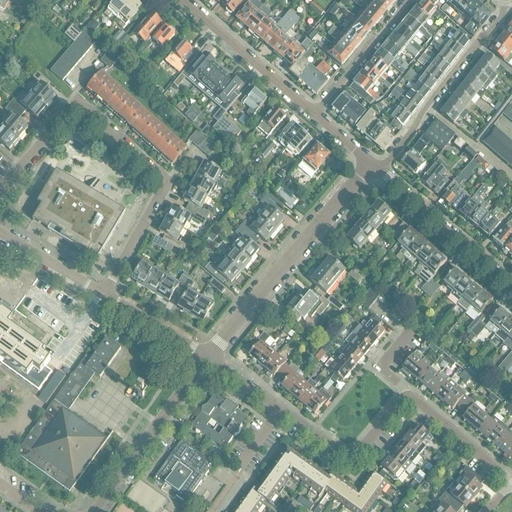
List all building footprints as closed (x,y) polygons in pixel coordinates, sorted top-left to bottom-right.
[(116,19),(132,0),(116,0),(104,14),(109,19),(112,15),(116,19)] [(138,5),(133,0),(132,0),(116,19),(120,23),(117,26),(123,30),(137,14),(136,13),(140,8),(138,6),(138,5)] [(222,0),(220,2),(224,6),(223,7),(232,15),(245,0),(246,0),(222,0)] [(253,0),(237,20),(239,22),(239,25),(242,28),(245,27),(260,10),(262,7),(253,0)] [(315,13),(318,9),(313,4),(313,3),(309,0),(307,0),(304,4),(309,8),(309,9),(315,13)] [(359,2),(357,0),(351,0),(351,1),(362,10),(359,14),(374,28),(381,20),(359,2)] [(360,0),(359,2),(381,20),(387,12),(372,0),(360,0)] [(388,0),(372,0),(387,12),(394,5),(388,0)] [(424,0),(423,1),(433,10),(436,6),(438,3),(440,1),(439,0),(424,0)] [(452,0),(448,5),(456,11),(465,0),(452,0)] [(459,14),(453,21),(457,25),(460,21),(463,17),(464,18),(476,4),(473,1),(473,0),(465,0),(456,11),(459,14)] [(423,1),(417,9),(430,20),(433,17),(437,21),(439,18),(443,22),(446,18),(438,11),(440,10),(436,6),(433,10),(423,1)] [(476,4),(464,18),(471,24),(465,31),(466,32),(484,11),(483,10),(485,9),(485,8),(480,5),(477,5),(476,4)] [(445,6),(440,11),(444,14),(449,9),(445,6)] [(260,10),(245,27),(248,30),(248,33),(253,37),(269,18),(270,18),(272,15),(262,7),(260,10)] [(333,17),(338,11),(334,8),(329,14),(333,17)] [(318,9),(315,13),(320,18),(324,13),(318,9)] [(417,9),(409,18),(432,37),(435,34),(429,30),(430,29),(426,25),(430,20),(417,9)] [(484,11),(466,32),(475,39),(493,16),(486,10),(485,12),(484,11)] [(281,22),(263,43),(270,49),(273,51),(273,54),(277,57),(288,44),(290,42),(295,36),(290,32),(300,21),(297,18),(290,12),(288,15),(281,22)] [(374,28),(359,14),(355,19),(347,12),(344,16),(368,35),(374,28)] [(148,42),(150,40),(148,38),(160,24),(156,20),(155,18),(153,17),(152,17),(151,16),(150,17),(149,16),(133,34),(146,44),(148,42)] [(368,35),(344,16),(341,19),(349,26),(346,30),(361,43),(368,35)] [(269,18),(253,37),(257,41),(260,40),(262,42),(263,43),(281,22),(280,21),(279,20),(276,21),(274,22),(270,18),(269,18)] [(409,18),(402,27),(415,38),(419,33),(429,42),(432,38),(432,37),(409,18)] [(84,30),(85,31),(91,36),(99,26),(93,21),(89,26),(88,25),(84,30)] [(81,35),(82,35),(72,26),(64,36),(74,44),(77,40),(81,35)] [(167,30),(164,27),(152,40),(163,49),(174,36),(174,32),(171,30),(167,30)] [(402,27),(395,35),(418,55),(422,50),(419,48),(412,42),(415,38),(402,27)] [(334,28),(331,31),(355,51),(361,43),(346,30),(342,34),(334,28)] [(504,34),(502,36),(511,44),(511,31),(508,29),(506,28),(503,32),(504,34)] [(453,30),(450,34),(454,38),(451,42),(463,52),(470,44),(470,43),(472,40),(459,29),(457,33),(453,30)] [(85,31),(82,35),(81,35),(93,46),(97,41),(91,36),(85,31)] [(116,45),(125,35),(120,31),(111,41),(116,45)] [(314,31),(308,38),(309,39),(312,42),(319,34),(314,31)] [(355,51),(331,31),(328,35),(336,41),(333,45),(348,58),(355,51)] [(93,46),(81,35),(77,40),(89,50),(93,46)] [(130,39),(125,35),(116,45),(121,50),(130,39)] [(395,35),(388,42),(402,54),(405,49),(415,58),(418,55),(395,35)] [(511,44),(502,36),(500,38),(498,38),(494,43),(509,55),(511,51),(511,44)] [(435,37),(432,40),(433,41),(457,61),(463,52),(451,42),(447,39),(444,43),(435,37)] [(77,40),(74,44),(73,45),(86,55),(89,50),(77,40)] [(298,46),(285,61),(287,63),(293,68),(313,45),(306,40),(305,41),(301,46),(300,47),(298,46)] [(433,43),(431,45),(435,49),(434,50),(436,52),(437,51),(441,54),(438,58),(451,68),(457,61),(433,41),(433,43)] [(148,42),(146,44),(144,47),(147,50),(152,45),(148,42)] [(288,44),(277,57),(281,61),(284,60),(285,61),(298,46),(296,44),(295,46),(290,42),(288,44)] [(388,42),(381,51),(405,71),(408,67),(398,58),(402,54),(388,42)] [(181,43),(164,61),(179,74),(194,57),(190,53),(191,51),(186,47),(187,46),(184,43),(183,44),(181,43)] [(348,58),(333,45),(329,50),(321,43),(318,46),(342,66),(348,58)] [(509,55),(494,43),(491,47),(492,49),(490,52),(507,66),(511,60),(511,57),(509,55)] [(86,55),(73,45),(70,49),(82,60),(86,55)] [(293,68),(289,73),(298,81),(310,67),(305,63),(313,54),(309,50),(313,46),(313,45),(293,68)] [(70,49),(66,54),(78,64),(82,60),(70,49)] [(381,51),(374,59),(388,70),(391,66),(401,75),(405,71),(381,51)] [(172,166),(186,150),(103,75),(107,72),(107,73),(118,61),(108,52),(100,61),(107,68),(102,74),(101,73),(87,89),(172,166)] [(66,54),(62,58),(74,69),(78,64),(66,54)] [(424,54),(420,59),(444,77),(451,68),(438,58),(434,63),(424,54)] [(194,60),(173,85),(174,87),(182,77),(186,81),(194,87),(214,64),(213,63),(214,61),(208,56),(207,58),(205,57),(198,64),(194,60)] [(480,63),(480,64),(493,74),(493,73),(499,66),(486,56),(480,63)] [(62,58),(58,63),(70,73),(74,69),(62,58)] [(374,59),(367,68),(391,88),(395,84),(384,74),(388,70),(374,59)] [(420,59),(417,62),(427,71),(424,75),(437,86),(444,77),(420,59)] [(310,67),(298,81),(308,89),(327,66),(323,62),(315,71),(310,67)] [(70,73),(58,63),(54,67),(66,78),(70,73)] [(214,64),(194,87),(203,95),(223,71),(218,66),(216,68),(213,66),(214,65),(214,64)] [(480,64),(475,71),(492,84),(493,82),(497,77),(493,74),(480,64)] [(327,66),(308,89),(316,96),(328,83),(328,82),(324,78),(331,69),(327,66)] [(66,78),(54,67),(50,72),(62,82),(66,78)] [(367,68),(360,75),(374,86),(377,82),(388,91),(391,88),(367,68)] [(223,71),(203,95),(211,102),(231,79),(230,80),(227,77),(229,75),(223,71)] [(410,71),(407,75),(430,94),(437,86),(424,75),(421,80),(410,71)] [(475,71),(469,78),(486,91),(492,84),(475,71)] [(38,83),(28,93),(46,109),(52,103),(51,102),(55,98),(45,89),(49,84),(37,73),(32,78),(38,83)] [(360,75),(353,84),(365,94),(369,97),(373,101),(376,103),(380,100),(377,98),(377,97),(374,95),(375,94),(370,91),(374,86),(360,75)] [(406,76),(403,79),(407,83),(410,85),(410,84),(415,87),(411,92),(424,102),(430,94),(407,75),(406,76)] [(231,79),(211,102),(220,109),(224,112),(216,122),(217,123),(225,114),(225,113),(238,98),(234,94),(236,92),(240,87),(239,85),(240,84),(234,78),(233,80),(231,79)] [(469,78),(463,85),(480,99),(486,92),(485,91),(469,78)] [(353,84),(349,89),(361,99),(365,94),(353,84)] [(463,85),(457,92),(470,102),(476,96),(480,99),(463,85)] [(397,87),(394,91),(417,110),(424,102),(411,92),(408,96),(397,87)] [(252,90),(241,104),(243,106),(244,105),(250,110),(246,115),(251,119),(265,102),(260,97),(261,94),(257,90),(254,92),(252,90)] [(339,116),(352,102),(355,98),(347,91),(332,109),(339,116)] [(393,91),(390,95),(395,99),(395,100),(397,101),(397,100),(402,104),(398,108),(410,119),(417,110),(394,91),(393,92),(393,91)] [(167,92),(163,97),(168,102),(172,97),(167,92)] [(457,93),(452,100),(464,110),(470,103),(470,102),(457,92),(457,93)] [(46,109),(28,93),(19,104),(13,99),(9,104),(22,115),(26,110),(36,119),(40,114),(41,116),(46,109)] [(369,97),(365,102),(369,106),(373,101),(369,97)] [(508,98),(503,105),(506,107),(511,100),(508,98)] [(451,100),(446,107),(462,120),(468,113),(464,110),(452,100),(451,100)] [(352,102),(339,116),(348,123),(358,111),(357,110),(359,108),(352,102)] [(499,102),(493,109),(500,114),(506,107),(503,105),(499,102)] [(10,115),(1,125),(19,141),(24,135),(23,134),(27,129),(17,121),(22,115),(9,104),(4,110),(10,115)] [(180,104),(176,109),(181,113),(185,109),(180,104)] [(511,108),(509,106),(502,115),(506,118),(511,111),(511,108)] [(445,107),(440,114),(452,125),(458,118),(462,121),(462,120),(446,107),(445,107)] [(358,111),(348,123),(354,128),(366,114),(359,108),(357,110),(358,111)] [(389,110),(386,115),(390,118),(396,123),(403,128),(410,119),(398,108),(394,114),(389,110)] [(274,109),(260,125),(257,129),(268,137),(284,117),(274,109)] [(496,113),(491,119),(494,122),(500,114),(493,109),(493,110),(496,113)] [(365,137),(377,123),(372,119),(375,116),(371,112),(356,130),(365,137)] [(191,115),(187,119),(192,123),(196,119),(191,115)] [(243,116),(238,122),(243,127),(249,121),(243,116)] [(223,118),(214,128),(213,130),(231,145),(241,133),(223,118)] [(390,118),(387,122),(393,127),(396,123),(390,118)] [(488,118),(485,122),(488,123),(486,127),(489,129),(494,122),(491,119),(491,120),(488,118)] [(436,121),(423,137),(434,146),(442,152),(455,136),(436,121)] [(381,127),(377,123),(365,137),(374,145),(389,127),(384,124),(381,127)] [(396,123),(393,127),(399,132),(403,128),(396,123)] [(288,148),(301,132),(300,132),(300,130),(298,128),(296,128),(291,124),(278,140),(282,143),(280,146),(285,151),(288,148)] [(19,141),(1,125),(0,125),(0,143),(8,150),(12,146),(13,147),(19,141)] [(207,126),(201,134),(205,137),(208,134),(211,130),(207,126)] [(393,131),(389,127),(374,145),(383,152),(395,138),(390,134),(393,131)] [(480,134),(483,136),(489,129),(486,127),(480,134)] [(493,127),(486,135),(491,139),(497,131),(493,127)] [(501,135),(497,131),(491,139),(495,142),(501,135)] [(198,149),(206,140),(205,138),(197,132),(189,141),(198,149)] [(303,134),(301,132),(288,148),(298,157),(311,141),(307,137),(307,135),(304,134),(303,134)] [(205,137),(205,138),(206,140),(211,145),(216,149),(220,144),(208,134),(205,137)] [(480,134),(474,142),(477,144),(483,136),(480,134)] [(491,139),(486,135),(480,143),(488,149),(495,142),(491,139)] [(501,135),(495,142),(499,146),(505,138),(501,135)] [(434,146),(423,137),(411,152),(403,161),(409,167),(408,169),(415,175),(425,164),(418,158),(426,148),(429,151),(434,146)] [(460,151),(465,145),(465,144),(458,138),(453,145),(460,151)] [(509,142),(505,138),(499,146),(503,149),(509,142)] [(206,140),(198,149),(203,154),(211,145),(206,140)] [(264,159),(275,146),(271,142),(260,155),(264,159)] [(499,146),(495,142),(488,149),(492,153),(499,146)] [(511,144),(509,142),(503,149),(507,153),(511,147),(511,144)] [(211,145),(203,154),(208,158),(216,149),(211,145)] [(301,165),(298,168),(311,179),(314,175),(330,157),(323,151),(323,149),(320,147),(318,147),(316,146),(303,161),(304,162),(301,165)] [(499,146),(492,153),(497,157),(503,149),(499,146)] [(471,161),(477,155),(468,148),(463,154),(471,161)] [(507,153),(503,149),(497,157),(501,160),(507,153)] [(511,157),(507,153),(501,160),(505,164),(511,157)] [(443,193),(447,197),(444,200),(457,212),(469,198),(461,192),(464,190),(459,186),(466,178),(467,179),(477,166),(485,173),(490,167),(477,156),(454,181),(453,180),(443,193)] [(282,171),(277,177),(282,181),(287,175),(288,176),(288,177),(298,165),(293,160),(288,166),(283,172),(282,171)] [(422,181),(419,184),(429,192),(431,189),(432,190),(437,194),(448,182),(442,177),(449,169),(439,161),(435,165),(435,164),(425,176),(424,175),(422,177),(424,178),(421,181),(422,181)] [(203,163),(196,176),(215,186),(216,187),(221,190),(225,183),(220,180),(222,176),(229,180),(233,174),(213,162),(210,167),(203,163)] [(32,220),(31,221),(96,260),(124,213),(55,172),(36,204),(40,207),(32,220)] [(196,176),(189,188),(208,199),(211,192),(213,193),(216,187),(215,186),(196,176)] [(286,178),(281,184),(284,186),(286,186),(290,182),(286,178)] [(480,190),(460,213),(469,222),(484,204),(480,200),(481,199),(479,198),(484,193),(484,192),(486,190),(482,187),(480,190)] [(189,188),(182,201),(189,205),(186,210),(206,221),(210,214),(203,211),(206,206),(204,205),(208,199),(189,188)] [(271,195),(267,200),(279,210),(283,205),(271,195)] [(228,203),(232,207),(238,201),(233,197),(228,203)] [(265,208),(258,217),(276,232),(285,222),(279,217),(282,213),(279,210),(267,200),(265,198),(260,204),(265,208)] [(377,203),(369,212),(383,223),(390,214),(389,213),(390,212),(386,209),(385,210),(377,203)] [(484,204),(469,222),(478,229),(490,216),(484,211),(488,207),(484,204)] [(511,207),(503,219),(507,222),(511,216),(511,207)] [(172,208),(165,220),(183,231),(187,224),(189,225),(191,221),(202,227),(206,221),(186,210),(184,214),(172,208)] [(490,216),(478,229),(488,237),(499,224),(493,219),(498,214),(499,212),(496,209),(494,211),(490,216)] [(369,212),(361,221),(375,232),(383,223),(369,212)] [(244,223),(239,229),(257,243),(260,239),(266,244),(276,232),(258,217),(249,228),(244,223)] [(165,220),(158,233),(164,237),(162,241),(167,244),(173,248),(182,253),(185,246),(179,243),(182,238),(180,237),(183,231),(165,220)] [(361,221),(353,230),(367,242),(375,232),(361,221)] [(503,250),(511,238),(511,225),(509,223),(493,242),(503,250)] [(395,234),(399,238),(408,228),(403,224),(395,234)] [(240,239),(232,248),(233,250),(249,263),(259,252),(253,247),(257,243),(239,229),(236,226),(233,229),(236,232),(234,234),(240,239)] [(367,242),(353,230),(345,240),(353,247),(352,248),(356,251),(357,250),(359,252),(359,251),(362,255),(371,245),(367,242)] [(404,249),(395,259),(399,262),(403,257),(407,252),(418,239),(417,239),(414,235),(415,234),(410,230),(398,244),(404,249)] [(214,233),(209,239),(213,243),(218,236),(214,233)] [(407,252),(403,257),(408,262),(404,267),(408,270),(416,260),(427,247),(427,246),(422,243),(424,242),(419,237),(417,239),(418,239),(407,252)] [(155,238),(151,244),(164,250),(167,244),(162,241),(155,238)] [(511,256),(511,238),(503,250),(511,257),(511,256)] [(167,244),(164,250),(169,254),(173,248),(167,244)] [(417,270),(414,274),(417,277),(418,276),(421,273),(420,273),(436,255),(436,254),(432,251),(433,249),(428,245),(427,246),(427,247),(416,260),(421,264),(417,269),(417,270)] [(227,254),(223,259),(241,274),(249,263),(233,250),(228,255),(227,254)] [(421,273),(418,276),(427,284),(421,291),(426,295),(435,284),(431,281),(435,276),(435,275),(445,263),(441,259),(442,257),(437,253),(436,254),(436,255),(420,273),(421,273)] [(209,264),(204,269),(222,284),(225,280),(231,285),(241,274),(223,259),(215,269),(209,264)] [(329,260),(319,271),(335,284),(344,273),(329,260)] [(143,261),(130,281),(143,289),(154,270),(148,267),(149,265),(143,261)] [(352,272),(363,281),(367,276),(356,267),(352,272)] [(154,270),(143,289),(155,296),(166,277),(160,274),(161,272),(155,268),(154,270)] [(464,279),(463,278),(459,275),(461,273),(455,269),(443,283),(453,292),(464,279)] [(335,284),(319,271),(310,282),(325,295),(335,284)] [(363,281),(352,272),(348,276),(359,285),(363,281)] [(166,277),(155,296),(167,303),(171,297),(176,300),(188,280),(182,276),(178,282),(174,280),(173,281),(166,277)] [(464,279),(453,292),(450,295),(459,303),(473,286),(469,283),(470,281),(465,277),(463,278),(464,279)] [(221,295),(225,290),(212,279),(208,284),(221,295)] [(188,280),(176,300),(181,303),(177,309),(189,317),(200,298),(194,294),(195,293),(190,290),(194,284),(188,280)] [(435,284),(426,295),(431,299),(440,288),(435,284)] [(473,286),(459,303),(457,305),(466,313),(468,310),(482,294),(478,291),(479,289),(474,285),(473,286)] [(371,289),(367,293),(376,301),(380,297),(371,289)] [(391,302),(397,294),(392,290),(386,297),(391,302)] [(329,305),(326,302),(321,298),(320,300),(311,293),(309,295),(304,292),(301,295),(300,294),(285,311),(292,316),(289,319),(296,325),(300,319),(303,321),(307,316),(310,319),(315,314),(319,318),(329,305)] [(376,301),(367,293),(358,303),(368,311),(376,301)] [(483,293),(482,294),(468,310),(478,318),(491,302),(487,298),(488,297),(483,293)] [(330,297),(326,302),(329,305),(336,310),(339,312),(343,307),(330,297)] [(200,298),(189,317),(201,324),(214,304),(208,300),(207,302),(200,298)] [(481,324),(472,334),(477,338),(485,329),(490,334),(491,333),(495,336),(510,318),(509,318),(505,314),(507,313),(502,309),(489,323),(486,328),(481,324)] [(341,314),(339,312),(336,310),(333,314),(342,321),(345,317),(341,314)] [(0,364),(38,392),(51,374),(45,369),(51,362),(41,355),(44,352),(7,326),(12,320),(7,317),(0,311),(0,364)] [(478,318),(467,330),(472,334),(481,324),(485,319),(480,315),(478,318)] [(369,321),(362,329),(377,341),(384,333),(378,328),(382,323),(373,316),(369,321)] [(511,317),(510,317),(509,318),(510,318),(495,336),(504,344),(511,334),(511,317)] [(279,329),(282,325),(274,319),(271,323),(279,329)] [(339,337),(345,329),(341,325),(335,333),(339,337)] [(377,341),(362,329),(359,326),(356,328),(353,332),(352,335),(355,337),(370,350),(377,341)] [(288,337),(291,332),(286,328),(283,333),(288,337)] [(256,364),(269,349),(274,343),(264,334),(262,335),(257,341),(259,343),(248,356),(256,364)] [(333,346),(339,338),(334,334),(328,343),(333,346)] [(511,334),(504,344),(503,345),(511,353),(511,334)] [(370,350),(355,337),(348,346),(363,358),(370,350)] [(320,339),(315,346),(319,349),(325,342),(320,339)] [(15,455),(50,480),(69,494),(107,440),(68,412),(94,376),(99,380),(120,350),(105,340),(91,359),(86,356),(15,455)] [(325,354),(329,349),(325,345),(321,350),(325,354)] [(363,358),(348,346),(341,354),(356,367),(363,358)] [(269,349),(256,364),(264,371),(277,356),(269,349)] [(321,351),(314,359),(318,362),(325,355),(321,351)] [(410,377),(424,360),(416,352),(402,369),(410,377)] [(356,367),(341,354),(334,362),(349,375),(356,367)] [(505,371),(511,362),(511,355),(498,369),(503,373),(505,371)] [(285,363),(277,356),(264,371),(273,378),(276,374),(280,378),(288,369),(287,369),(283,365),(285,363)] [(424,360),(410,377),(418,384),(433,367),(424,360)] [(349,375),(334,362),(327,371),(333,376),(338,380),(342,383),(349,375)] [(288,369),(280,378),(285,382),(280,388),(288,395),(301,380),(304,376),(291,365),(287,369),(288,369)] [(471,366),(468,370),(475,377),(479,373),(475,370),(471,366)] [(441,374),(433,367),(418,384),(427,391),(441,374)] [(58,372),(38,400),(44,404),(45,405),(65,377),(64,376),(58,372)] [(462,382),(467,376),(464,373),(459,379),(462,382)] [(449,380),(441,374),(427,391),(435,397),(449,380)] [(338,380),(333,376),(330,380),(335,384),(338,380)] [(467,376),(462,382),(466,385),(471,379),(467,376)] [(306,385),(301,380),(288,395),(297,402),(313,383),(310,380),(306,385)] [(457,387),(449,380),(435,397),(443,404),(457,387)] [(313,383),(297,402),(305,409),(317,394),(313,390),(316,386),(313,383)] [(457,387),(443,404),(452,412),(455,407),(461,411),(469,401),(464,396),(466,395),(457,387)] [(321,390),(317,394),(305,409),(314,416),(323,406),(324,407),(330,400),(330,398),(321,390)] [(217,426),(232,404),(227,401),(225,403),(217,398),(212,404),(209,403),(207,406),(202,408),(201,413),(191,428),(192,428),(194,425),(203,431),(201,434),(208,439),(213,432),(206,427),(211,421),(217,426)] [(469,401),(461,411),(466,416),(462,420),(470,427),(481,414),(485,410),(478,404),(475,403),(474,405),(469,401)] [(213,432),(208,439),(214,444),(217,441),(226,447),(224,451),(234,436),(238,434),(239,429),(242,425),(239,423),(244,417),(236,411),(238,408),(232,404),(217,426),(223,430),(219,436),(213,432)] [(489,421),(481,414),(470,427),(478,434),(489,421)] [(492,417),(489,421),(478,434),(487,441),(501,424),(492,417)] [(501,424),(487,441),(495,448),(509,431),(501,424)] [(409,435),(425,449),(432,440),(416,426),(409,435)] [(511,433),(509,431),(495,448),(503,455),(511,444),(511,433)] [(425,449),(409,435),(402,443),(418,457),(425,449)] [(167,461),(153,481),(163,488),(165,485),(171,489),(178,494),(176,497),(181,500),(181,501),(182,501),(186,504),(188,501),(188,500),(190,497),(207,474),(213,465),(202,457),(203,456),(202,453),(203,452),(199,450),(196,448),(193,449),(192,450),(181,442),(167,461)] [(402,443),(395,451),(411,465),(418,457),(402,443)] [(511,444),(503,455),(511,462),(511,444)] [(255,492),(250,489),(249,491),(271,507),(291,480),(289,478),(290,476),(293,478),(292,480),(319,499),(323,493),(335,477),(332,475),(329,480),(286,449),(255,492)] [(411,465),(395,451),(388,459),(404,473),(411,465)] [(404,473),(388,459),(381,468),(388,474),(386,476),(393,483),(398,481),(404,473)] [(464,480),(458,487),(474,501),(479,495),(478,494),(481,490),(477,486),(481,481),(466,468),(460,476),(464,480)] [(370,473),(364,481),(381,493),(387,485),(370,473)] [(338,479),(326,495),(335,501),(347,485),(338,479)] [(364,481),(359,489),(375,501),(381,493),(364,481)] [(347,485),(335,501),(343,507),(355,491),(347,485)] [(410,486),(404,493),(409,497),(415,490),(410,486)] [(474,501),(458,487),(452,494),(448,490),(441,498),(456,510),(461,505),(465,509),(469,505),(470,506),(474,501)] [(359,489),(357,492),(360,511),(367,511),(375,501),(359,489)] [(355,491),(343,507),(350,511),(360,511),(357,492),(355,491)] [(240,502),(253,511),(258,511),(262,506),(246,494),(240,502)] [(310,511),(313,507),(299,497),(295,502),(310,511)] [(454,511),(456,510),(441,498),(435,505),(439,509),(436,511),(454,511)] [(395,499),(392,504),(392,505),(396,508),(400,503),(395,499)] [(279,511),(286,511),(293,503),(288,500),(279,511)] [(253,511),(240,502),(234,510),(236,511),(253,511)]
